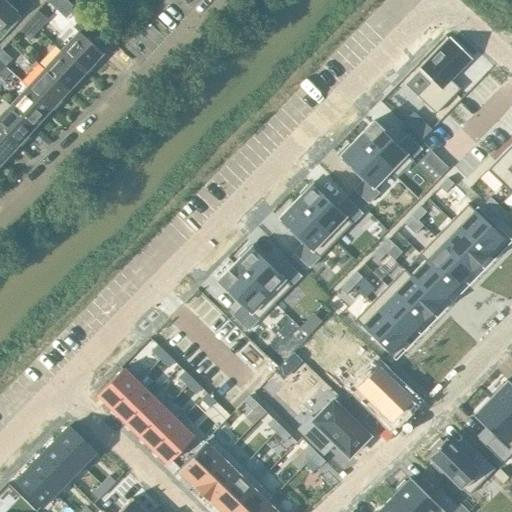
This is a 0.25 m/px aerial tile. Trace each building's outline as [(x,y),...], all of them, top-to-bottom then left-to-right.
[(0,0),(0,27),(15,11),(15,10),(4,0),(0,0)] [(511,0),(497,0),(489,9),(504,25),(511,16),(511,0)] [(37,10),(28,20),(38,30),(47,20),(37,10)] [(15,11),(0,27),(0,39),(21,17),(15,11)] [(28,20),(21,28),(18,31),(29,40),(38,30),(28,20)] [(77,30),(59,49),(83,71),(110,41),(89,22),(80,32),(77,30)] [(416,96),(435,114),(459,89),(451,81),(449,79),(454,74),(469,59),(448,39),(416,72),(417,72),(428,83),(416,96)] [(2,49),(0,50),(0,61),(5,66),(12,59),(2,49)] [(59,49),(42,68),(66,90),(83,71),(59,49)] [(42,68),(26,86),(49,108),(66,90),(42,68)] [(26,86),(9,104),(32,126),(49,108),(26,86)] [(9,104),(0,113),(0,129),(16,144),(32,126),(9,104)] [(372,121),(355,138),(396,178),(413,161),(411,159),(421,149),(406,135),(397,145),(372,121)] [(0,129),(0,161),(16,144),(0,129)] [(341,153),(339,155),(363,180),(353,189),(368,203),(378,193),(373,188),(389,172),(395,179),(396,178),(355,138),(349,145),(347,143),(339,151),(341,153)] [(511,143),(486,169),(510,193),(511,190),(511,143)] [(447,178),(438,187),(444,192),(453,184),(447,178)] [(300,195),(294,201),(335,240),(361,213),(345,198),(335,208),(311,184),(308,186),(307,185),(298,193),(300,195)] [(490,197),(484,203),(493,211),(498,205),(490,197)] [(294,201),(277,218),(302,242),(292,252),(308,268),(335,240),(294,201)] [(467,204),(451,220),(487,255),(503,239),(493,229),(496,226),(477,208),(474,210),(467,204)] [(498,205),(493,211),(501,220),(507,214),(498,205)] [(419,206),(411,214),(417,220),(425,212),(419,206)] [(411,214),(403,223),(414,234),(423,225),(417,220),(411,214)] [(451,220),(434,237),(470,272),(478,263),(480,265),(488,256),(487,255),(451,220)] [(434,237),(418,253),(456,290),(464,282),(462,280),(470,272),(434,237)] [(387,239),(379,247),(385,253),(393,245),(387,239)] [(239,257),(233,263),(274,303),(300,276),(284,260),(274,270),(250,246),(247,249),(246,247),(237,256),(239,257)] [(379,247),(371,255),(377,261),(385,253),(379,247)] [(404,269),(403,270),(438,304),(446,296),(448,298),(456,290),(418,253),(418,254),(425,261),(410,275),(404,269)] [(233,263),(216,281),(241,304),(231,315),(247,330),(274,303),(233,263)] [(403,270),(387,286),(424,322),(432,314),(430,313),(438,304),(403,270)] [(356,271),(347,280),(353,286),(361,277),(356,271)] [(347,280),(339,288),(345,294),(353,286),(347,280)] [(387,286),(371,302),(406,337),(414,329),(416,330),(424,322),(387,286)] [(371,302),(354,319),(391,356),(400,347),(398,345),(406,337),(371,302)] [(157,345),(151,351),(160,359),(165,353),(157,345)] [(292,352),(286,359),(294,366),(300,360),(292,352)] [(165,353),(160,359),(168,367),(174,361),(165,353)] [(357,388),(390,420),(410,399),(377,367),(357,388)] [(122,369),(96,395),(111,409),(136,383),(122,369)] [(184,372),(179,377),(187,386),(193,380),(184,372)] [(493,395),(490,398),(511,419),(511,385),(506,379),(505,380),(506,381),(503,384),(501,382),(491,393),(493,395)] [(193,380),(187,386),(195,394),(201,388),(193,380)] [(136,383),(111,409),(124,422),(150,396),(136,383)] [(206,393),(201,399),(209,408),(215,402),(206,393)] [(319,443),(326,435),(332,440),(336,436),(350,450),(369,429),(333,395),(314,414),(311,411),(299,423),(319,443)] [(150,396),(124,422),(138,436),(164,409),(150,396)] [(249,396),(243,402),(252,410),(258,404),(249,396)] [(472,414),(471,415),(492,436),(483,445),(502,463),(511,451),(511,419),(490,398),(473,415),(472,414)] [(164,409),(138,436),(152,449),(177,423),(164,409)] [(272,418),(266,424),(275,432),(281,427),(272,418)] [(177,423),(152,449),(166,463),(192,437),(177,423)] [(69,425),(55,440),(81,465),(95,451),(69,425)] [(281,427),(275,432),(283,441),(289,435),(281,427)] [(212,434),(176,470),(178,472),(178,471),(184,477),(182,478),(190,487),(192,485),(193,485),(227,450),(213,435),(212,434)] [(431,453),(427,457),(428,456),(433,461),(430,464),(440,474),(443,471),(460,488),(459,488),(460,489),(461,489),(468,495),(494,468),(476,451),(467,460),(446,439),(445,438),(442,442),(439,439),(428,450),(431,453)] [(55,440),(41,454),(67,479),(81,465),(55,440)] [(307,444),(302,450),(310,458),(316,453),(307,444)] [(227,450),(193,485),(208,501),(243,465),(227,450)] [(316,453),(310,458),(318,466),(318,467),(324,461),(316,453)] [(41,454),(28,467),(54,493),(67,479),(41,454)] [(312,472),(318,466),(310,458),(304,464),(312,472)] [(243,465),(208,501),(219,511),(226,511),(258,480),(243,465)] [(28,467),(14,482),(40,507),(54,493),(28,467)] [(109,476),(101,485),(106,490),(115,482),(109,476)] [(396,492),(392,496),(408,511),(450,511),(457,506),(439,489),(430,498),(409,477),(408,478),(409,479),(406,482),(404,480),(394,490),(396,492)] [(257,511),(274,495),(258,480),(226,511),(257,511)] [(101,485),(92,493),(98,499),(106,490),(101,485)] [(274,495),(257,511),(284,511),(271,500),(275,496),(274,495)] [(374,511),(375,511),(374,511),(408,511),(392,496),(376,511),(374,511)] [(103,511),(101,510),(99,511),(145,511),(132,498),(118,511),(103,511)]
